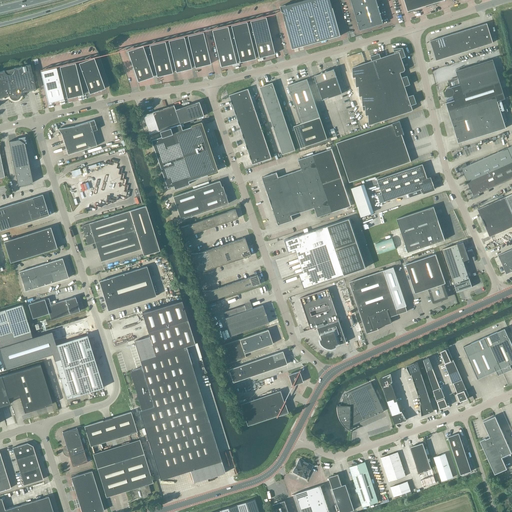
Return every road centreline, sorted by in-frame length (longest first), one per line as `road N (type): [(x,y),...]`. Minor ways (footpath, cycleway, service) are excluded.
road 1 (unclassified): [(40,424),(108,402),(116,385),(34,120)]
road 2 (unclassified): [(330,374),(294,344),(207,84)]
road 3 (unclassified): [(501,295),(447,173),(413,28)]
road 4 (unclassified): [(293,437),(343,454),(511,393)]
road 5 (unclassified): [(207,84),(413,28)]
road 6 (tertiary): [(330,374),(501,295)]
road 7 (unclassified): [(34,120),(207,84)]
road 8 (tertiary): [(164,510),(266,476),(293,437)]
road 9 (unknown): [(306,58),(323,108),(343,108),(335,50)]
